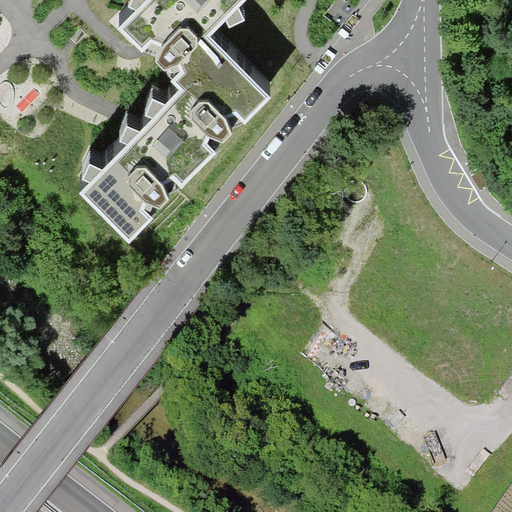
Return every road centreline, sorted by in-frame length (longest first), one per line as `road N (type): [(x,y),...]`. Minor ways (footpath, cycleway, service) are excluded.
road 1 (residential): [(425,52),(385,61),(347,84),(0,511)]
road 2 (residential): [(425,52),(428,133),(438,161),(482,222),(511,244)]
